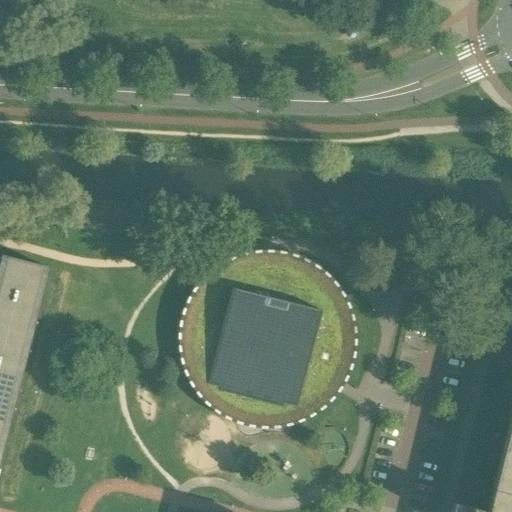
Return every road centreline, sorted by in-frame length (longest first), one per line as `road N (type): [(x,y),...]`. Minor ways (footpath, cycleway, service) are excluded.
road 1 (tertiary): [(0,95),(360,110),(511,62)]
road 2 (tertiary): [(502,32),(401,78),(311,95),(0,75)]
road 3 (residential): [(392,511),(436,346)]
